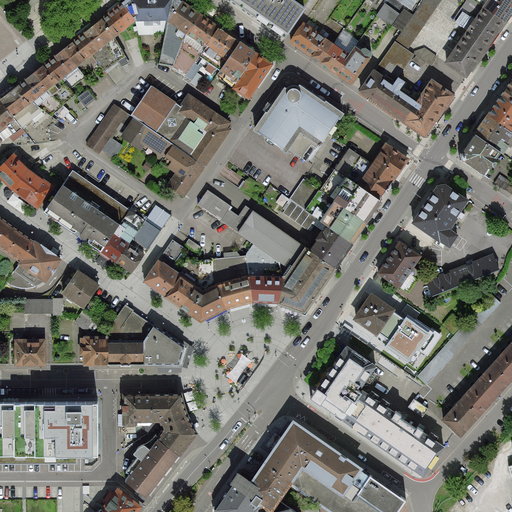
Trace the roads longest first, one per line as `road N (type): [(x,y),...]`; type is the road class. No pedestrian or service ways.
road 1 (residential): [(244,126),(157,70),(140,74),(75,128),(71,136),(82,149),(180,213)]
road 2 (residential): [(266,390),(418,496),(511,396)]
road 3 (residential): [(0,380),(107,378),(107,465),(0,473)]
road 4 (primary): [(266,390),(437,158)]
road 5 (residential): [(437,158),(293,60)]
road 6 (primary): [(160,511),(266,390)]
road 7 (residential): [(266,390),(258,422),(195,511)]
road 8 (primary): [(437,158),(511,50)]
